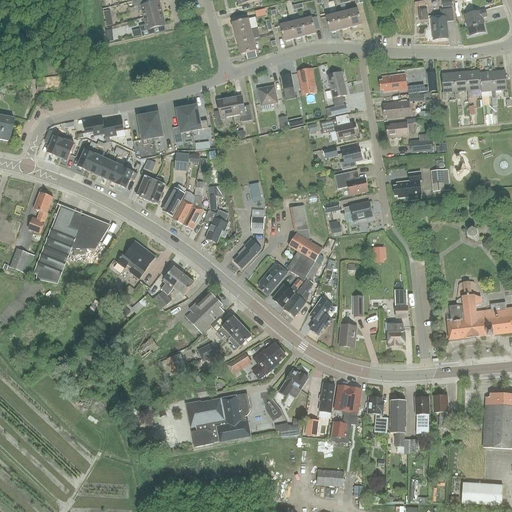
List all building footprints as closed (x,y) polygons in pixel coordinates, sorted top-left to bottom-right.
[(142,0),(134,2),(133,3),(134,9),(138,8),(139,12),(142,12),(144,19),(162,14),(159,2),(147,5),(145,0),(142,0)] [(267,16),(265,9),(255,12),(257,18),(267,16)] [(447,23),(454,22),(453,9),(440,11),(441,18),(431,19),(434,41),(448,39),(447,23)] [(358,10),(347,12),(351,28),(362,25),(358,10)] [(428,10),(419,11),(420,21),(429,20),(428,10)] [(486,33),(482,18),(487,17),(486,10),(465,15),(470,37),(486,33)] [(347,12),(336,15),(340,31),(351,28),(347,12)] [(146,25),(139,27),(142,38),(154,35),(153,29),(165,26),(162,14),(144,19),(146,25)] [(330,34),(340,31),(336,15),(321,19),(323,30),(328,28),(330,34)] [(317,17),(312,18),(315,30),(320,29),(317,17)] [(312,18),(301,21),(305,37),(316,34),(315,30),(312,18)] [(248,20),(233,24),(235,34),(251,30),(248,20)] [(301,21),(291,24),(295,40),(305,37),(301,21)] [(291,24),(280,27),(284,42),(295,40),(291,24)] [(251,30),(235,34),(238,45),(254,41),(251,30)] [(254,41),(238,45),(241,56),(256,52),(254,41)] [(316,90),(313,78),(314,78),(313,70),(297,72),(299,81),(301,92),(304,92),(305,95),(313,94),(313,90),(316,90)] [(480,71),(467,73),(469,92),(468,92),(468,99),(473,99),(472,91),(481,91),(480,74),(480,71)] [(428,92),(428,93),(438,92),(436,72),(427,73),(428,88),(428,92)] [(505,72),(493,73),(495,92),(496,92),(504,91),(505,99),(509,98),(508,90),(507,90),(505,72)] [(342,73),(327,76),(332,99),(348,96),(342,73)] [(467,73),(454,74),(456,93),(455,93),(456,101),(460,100),(459,93),(468,92),(469,92),(467,73)] [(480,74),(481,91),(481,93),(491,92),(492,100),(496,100),(496,99),(496,92),(495,92),(493,73),(480,74)] [(290,74),(280,76),(282,89),(293,88),(290,74)] [(454,74),(442,75),(443,94),(442,94),(443,102),(447,101),(447,94),(455,93),(456,93),(454,74)] [(399,92),(407,91),(405,75),(382,78),(383,81),(380,82),(381,91),(383,91),(384,93),(399,91),(399,92)] [(44,84),(36,85),(37,92),(45,91),(44,84)] [(423,85),(413,87),(414,94),(417,94),(423,93),(424,93),(423,88),(423,85)] [(261,107),(278,104),(274,87),(258,90),(261,107)] [(410,96),(410,103),(425,102),(424,95),(410,96)] [(252,121),(250,106),(244,107),(242,97),(230,99),(233,118),(241,116),(242,123),(252,121)] [(221,120),(233,118),(230,99),(217,102),(219,112),(214,113),(216,128),(223,127),(221,120)] [(387,107),(383,108),(384,117),(388,117),(389,120),(410,117),(410,113),(415,112),(414,104),(409,105),(409,102),(387,104),(387,107)] [(197,107),(187,108),(191,132),(202,130),(208,129),(207,121),(200,123),(197,107)] [(180,128),(173,129),(176,145),(183,144),(181,134),(191,132),(187,108),(177,110),(180,128)] [(158,114),(148,116),(153,139),(163,137),(158,114)] [(0,141),(9,143),(14,119),(0,116),(0,141)] [(148,116),(138,118),(143,146),(148,145),(147,140),(153,139),(148,116)] [(288,129),(286,117),(279,119),(281,130),(288,129)] [(290,128),(302,125),(301,119),(288,122),(290,128)] [(103,120),(84,124),(85,135),(94,133),(94,137),(105,135),(106,135),(104,124),(103,120)] [(122,120),(104,124),(106,135),(105,135),(106,138),(110,137),(117,136),(116,133),(124,131),(122,120)] [(338,127),(336,120),(324,123),(320,124),(323,135),(326,134),(336,132),(338,141),(358,137),(355,123),(350,124),(338,127)] [(409,137),(409,135),(415,134),(414,124),(408,125),(408,123),(407,123),(390,125),(390,127),(386,127),(387,139),(409,137)] [(310,134),(318,132),(316,124),(308,126),(310,134)] [(238,140),(245,139),(243,131),(237,132),(238,140)] [(50,132),(46,143),(51,145),(55,137),(56,134),(50,132)] [(51,145),(48,154),(58,158),(65,141),(55,137),(51,145)] [(65,141),(58,158),(68,162),(75,145),(65,141)] [(98,142),(97,145),(109,151),(112,143),(111,144),(107,144),(104,145),(98,142)] [(432,142),(410,144),(410,154),(433,152),(433,150),(432,142)] [(439,147),(436,147),(437,153),(447,153),(446,144),(439,144),(439,147)] [(360,148),(342,152),(344,163),(341,164),(342,171),(356,168),(355,162),(362,161),(360,148)] [(323,153),(325,161),(338,158),(336,150),(323,153)] [(88,172),(96,155),(86,151),(78,168),(88,172)] [(188,154),(176,153),(175,171),(187,172),(188,154)] [(98,176),(105,160),(96,155),(88,172),(89,173),(89,172),(98,176)] [(199,163),(200,156),(191,155),(190,163),(199,163)] [(155,174),(160,162),(150,158),(145,171),(155,174)] [(200,159),(198,173),(205,174),(207,161),(205,160),(200,159)] [(108,180),(115,164),(105,160),(98,176),(108,180)] [(117,185),(124,168),(115,164),(108,180),(116,184),(116,185),(117,185)] [(135,181),(138,174),(134,172),(124,168),(117,185),(127,190),(131,179),(135,181)] [(448,170),(432,172),(434,184),(445,183),(445,181),(450,181),(448,170)] [(337,190),(348,188),(350,196),(368,192),(365,179),(351,182),(349,173),(334,177),(337,190)] [(420,196),(421,196),(420,182),(422,182),(421,174),(409,175),(410,183),(397,184),(397,187),(394,188),(395,197),(398,196),(398,199),(406,198),(406,202),(421,200),(420,196)] [(155,182),(145,178),(137,197),(146,201),(148,197),(149,197),(155,182)] [(157,206),(165,186),(159,184),(160,181),(156,179),(155,182),(149,197),(148,197),(146,201),(157,206)] [(208,188),(209,196),(216,195),(218,195),(217,187),(208,188)] [(184,195),(174,191),(162,212),(172,217),(184,195)] [(40,234),(44,225),(48,215),(47,214),(53,198),(40,193),(34,210),(40,212),(36,222),(32,220),(29,230),(40,234)] [(217,210),(216,195),(209,196),(210,211),(217,210)] [(183,225),(193,231),(203,211),(202,211),(204,208),(203,207),(203,206),(201,205),(202,198),(195,197),(194,206),(193,206),(183,225)] [(193,206),(184,200),(173,220),(183,225),(193,206)] [(325,206),(326,214),(341,211),(340,203),(325,206)] [(369,203),(344,209),(345,214),(351,213),(353,222),(372,217),(369,203)] [(56,220),(34,275),(38,276),(37,280),(57,285),(71,249),(96,250),(110,226),(84,216),(83,218),(75,214),(76,213),(61,207),(57,216),(55,215),(54,219),(56,220)] [(225,223),(229,215),(218,211),(215,219),(214,218),(206,240),(217,244),(220,236),(224,238),(226,233),(225,232),(228,224),(225,223)] [(252,218),(251,227),(264,228),(264,218),(252,218)] [(307,224),(293,226),(295,233),(297,232),(308,230),(307,224)] [(337,225),(330,227),(331,235),(333,234),(339,233),(337,225)] [(308,230),(297,232),(298,236),(297,235),(290,247),(303,255),(292,273),(304,280),(305,278),(315,262),(319,256),(322,250),(314,245),(310,243),(308,230)] [(234,262),(242,270),(261,250),(251,241),(246,247),(247,249),(234,262)] [(117,263),(125,269),(127,266),(132,269),(129,272),(139,280),(155,258),(136,243),(125,257),(123,256),(117,263)] [(385,248),(372,249),(373,264),(386,264),(385,248)] [(35,257),(18,250),(10,268),(28,275),(35,257)] [(319,256),(315,262),(320,266),(324,258),(319,256)] [(306,303),(301,299),(313,285),(310,283),(320,266),(315,262),(305,278),(308,280),(284,310),(294,318),(306,303)] [(258,284),(261,286),(259,289),(267,295),(269,293),(270,294),(288,274),(275,263),(258,284)] [(168,297),(174,289),(184,275),(174,267),(162,283),(165,286),(161,291),(162,293),(164,291),(164,292),(168,297)] [(184,275),(174,289),(184,297),(195,283),(184,275)] [(285,286),(273,300),(283,308),(299,288),(303,283),(299,279),(294,285),(290,290),(285,286)] [(452,324),(447,324),(449,341),(487,336),(487,338),(494,337),(494,336),(511,333),(511,308),(507,310),(506,303),(490,305),(491,311),(477,313),(476,306),(482,304),(482,299),(481,298),(478,293),(477,289),(475,285),(474,284),(474,283),(473,283),(472,282),(471,283),(463,284),(460,284),(459,285),(458,286),(458,287),(458,291),(457,297),(456,301),(457,307),(450,308),(452,324)] [(140,283),(126,301),(133,306),(147,287),(140,283)] [(168,297),(164,292),(164,291),(162,293),(159,296),(167,306),(172,301),(168,297)] [(191,312),(185,318),(201,335),(224,313),(220,308),(222,306),(210,293),(202,301),(199,300),(189,310),(191,312)] [(149,294),(136,306),(141,311),(154,299),(149,294)] [(154,300),(162,310),(167,306),(159,296),(154,300)] [(364,317),(363,297),(353,297),(354,318),(364,317)] [(315,324),(311,330),(318,335),(325,326),(327,327),(332,320),(325,316),(331,306),(322,300),(315,310),(320,313),(313,322),(315,324)] [(396,306),(396,318),(409,318),(409,306),(407,306),(396,306)] [(125,307),(119,313),(125,319),(131,313),(125,307)] [(234,317),(217,333),(222,339),(225,336),(229,340),(243,327),(234,317)] [(403,325),(396,326),(396,324),(386,324),(386,332),(390,332),(390,336),(388,336),(388,347),(402,347),(402,343),(404,343),(403,325)] [(341,326),(339,347),(354,349),(357,327),(341,326)] [(243,327),(229,340),(233,344),(230,347),(235,351),(238,350),(252,337),(243,327)] [(152,340),(135,351),(141,359),(157,348),(152,340)] [(204,362),(209,359),(218,355),(212,344),(198,351),(204,362)] [(286,357),(275,344),(266,352),(265,351),(254,360),(260,367),(254,372),(260,380),(266,374),(278,365),(278,363),(286,357)] [(174,356),(161,362),(167,375),(171,373),(172,375),(185,370),(187,369),(180,354),(174,356)] [(245,355),(228,365),(232,372),(249,361),(245,355)] [(300,375),(293,371),(279,392),(286,397),(289,393),(295,398),(300,391),(301,391),(308,379),(307,376),(304,374),(301,374),(300,375)] [(335,387),(323,385),(319,412),(320,412),(330,414),(331,414),(335,387)] [(339,387),(335,410),(345,412),(346,412),(350,388),(339,387)] [(350,388),(346,412),(358,414),(361,390),(350,388)] [(486,398),(483,449),(511,450),(511,395),(510,395),(508,393),(502,393),(499,395),(490,394),(490,399),(486,398)] [(246,411),(250,407),(247,395),(222,399),(222,401),(213,403),(213,406),(207,407),(200,402),(186,405),(190,429),(193,428),(196,430),(197,437),(192,438),(194,449),(214,445),(214,444),(220,443),(220,444),(251,438),(248,422),(246,411)] [(433,397),(434,414),(440,414),(439,429),(446,429),(448,414),(448,411),(449,406),(448,406),(447,396),(433,397)] [(368,414),(376,415),(374,434),(387,434),(388,419),(382,418),(383,416),(384,416),(385,403),(382,403),(382,399),(369,398),(368,414)] [(429,398),(416,398),(416,416),(417,416),(417,436),(430,436),(429,416),(429,398)] [(391,401),(390,434),(396,434),(395,448),(397,448),(397,453),(404,454),(404,448),(404,434),(405,434),(406,401),(405,401),(405,400),(399,400),(399,401),(391,401)] [(167,416),(163,406),(156,408),(160,419),(167,416)] [(346,416),(344,424),(351,425),(356,426),(357,418),(358,414),(346,412),(346,416)] [(307,420),(305,437),(317,438),(319,422),(307,420)] [(334,423),(331,437),(334,438),(336,441),(341,442),(344,439),(349,440),(351,425),(344,424),(343,424),(338,423),(334,423)] [(289,430),(280,432),(280,438),(299,436),(300,428),(293,427),(288,427),(289,430)] [(318,470),(317,486),(343,488),(344,472),(339,472),(318,470)] [(502,507),(503,487),(463,484),(462,504),(502,507)] [(354,487),(353,498),(363,498),(364,487),(354,487)]
